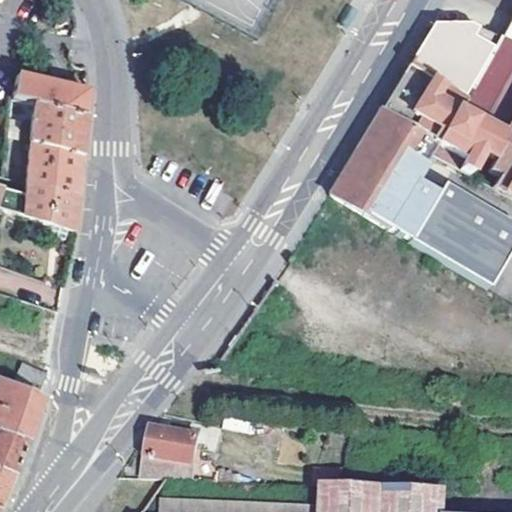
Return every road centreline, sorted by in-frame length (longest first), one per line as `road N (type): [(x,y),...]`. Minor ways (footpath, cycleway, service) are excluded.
road 1 (secondary): [(402,0),(237,268)]
road 2 (residential): [(95,274),(59,439),(71,487)]
road 3 (secondary): [(187,335),(71,487)]
road 4 (residential): [(114,184),(109,59),(92,0)]
road 5 (residential): [(237,268),(114,184)]
